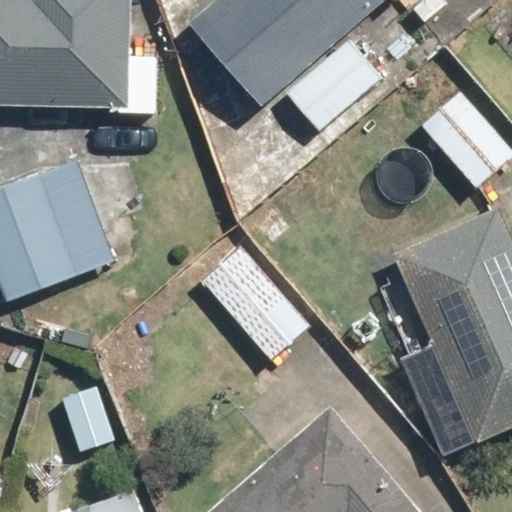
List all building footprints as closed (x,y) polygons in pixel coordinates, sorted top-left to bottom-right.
[(0,0),(0,101),(134,99),(131,0),(0,0)] [(228,0),(197,27),(262,102),(382,0),(228,0)] [(511,146),(462,91),(421,128),(482,195),(511,168),(511,146)] [(0,197),(0,263),(5,275),(112,229),(84,162),(0,197)] [(511,250),(500,222),(407,262),(480,429),(511,414),(511,250)] [(247,250),(210,280),(272,356),(309,326),(247,250)] [(120,394),(81,395),(83,448),(122,446),(120,394)] [(414,511),(397,493),(400,490),(336,416),(225,511),(414,511)]
